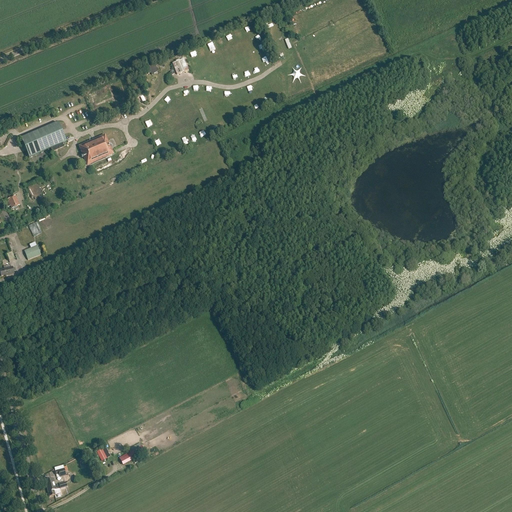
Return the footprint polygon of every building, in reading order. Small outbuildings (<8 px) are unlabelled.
[(176,62),(172,64),(177,75),(180,73),(184,71),(184,72),(188,70),(183,59),(180,60),(179,60),(175,61),(176,62)] [(150,73),(152,75),(158,72),(154,64),(148,68),(145,69),(148,74),(150,73)] [(58,123),(21,139),(29,158),(66,142),(58,123)] [(70,137),(66,144),(71,147),(75,140),(70,137)] [(87,165),(112,154),(105,137),(80,147),(87,165)] [(15,197),(6,200),(4,201),(6,208),(11,206),(12,209),(19,206),(15,197)] [(42,233),(37,222),(29,226),(34,237),(42,233)] [(37,246),(24,251),(28,261),(41,255),(37,246)] [(0,269),(0,272),(1,276),(5,275),(5,276),(14,274),(12,267),(0,269)] [(141,447),(119,459),(123,465),(141,455),(139,452),(143,450),(141,447)] [(96,452),(101,461),(107,459),(102,449),(96,452)] [(64,469),(55,472),(56,475),(59,474),(60,477),(66,476),(64,469)] [(45,481),(49,497),(55,495),(60,493),(59,489),(58,489),(57,484),(55,485),(53,479),(45,481)]
